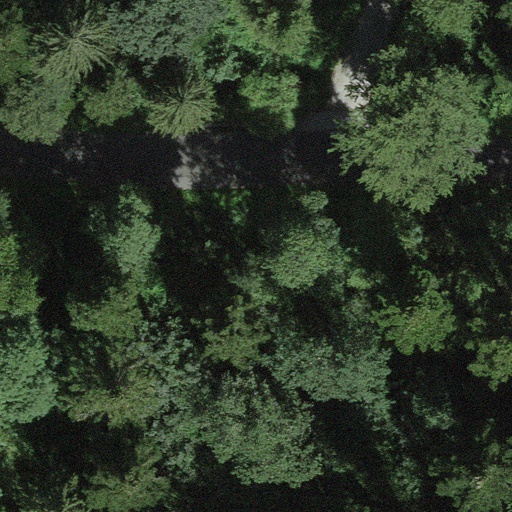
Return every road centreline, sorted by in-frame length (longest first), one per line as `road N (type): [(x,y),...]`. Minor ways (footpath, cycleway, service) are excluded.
road 1 (tertiary): [(0,147),(330,160),(511,157)]
road 2 (track): [(330,160),(380,0)]
